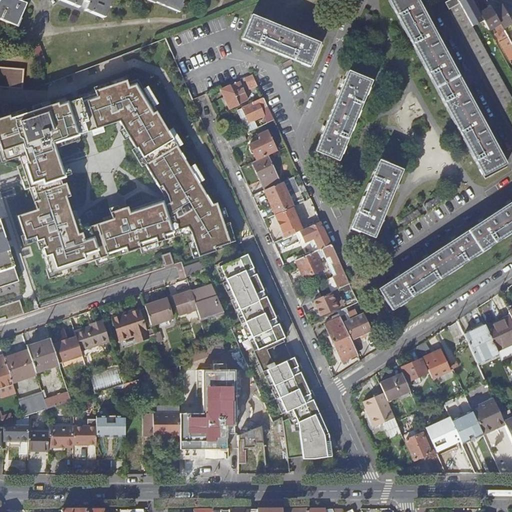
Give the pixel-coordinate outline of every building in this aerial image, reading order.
[(0,0),(0,20),(16,27),(20,17),(26,4),(15,0),(0,0)] [(109,0),(59,0),(59,1),(78,8),(79,6),(84,9),(83,11),(102,18),(109,0)] [(147,0),(178,13),(182,0),(147,0)] [(505,164),(416,0),(388,0),(483,176),(505,164)] [(459,4),(456,0),(448,0),(444,3),(448,10),(459,4)] [(511,99),(459,4),(448,10),(447,11),(511,126),(511,99)] [(511,22),(510,19),(502,6),(494,11),(504,28),(511,23),(511,22)] [(511,45),(491,8),(479,14),(488,31),(495,27),(497,32),(496,33),(501,41),(500,43),(510,60),(511,58),(511,45)] [(309,67),(319,45),(251,16),(241,39),(309,67)] [(0,73),(22,68),(18,54),(0,58),(0,73)] [(338,161),(371,82),(348,72),(315,152),(338,161)] [(251,76),(242,80),(243,82),(245,82),(248,88),(251,86),(255,84),(251,76)] [(59,106),(58,103),(11,119),(10,115),(0,118),(0,139),(6,161),(19,157),(26,179),(29,188),(34,187),(37,195),(39,201),(34,202),(37,210),(19,215),(26,240),(35,238),(37,242),(43,240),(44,246),(42,248),(45,257),(42,258),(48,273),(46,274),(48,280),(72,272),(71,268),(94,261),(96,266),(113,261),(112,258),(137,250),(139,255),(158,249),(156,244),(188,232),(196,259),(214,252),(213,249),(233,243),(227,224),(222,225),(221,220),(225,219),(222,210),(217,211),(215,204),(210,205),(197,184),(202,181),(192,165),(188,168),(176,148),(180,146),(171,130),(167,131),(156,111),(153,113),(136,84),(128,88),(126,80),(94,91),(97,98),(83,102),(81,98),(59,106)] [(247,101),(238,82),(221,90),(229,109),(247,101)] [(262,98),(250,103),(250,104),(237,111),(246,132),(256,128),(253,121),(262,116),(265,124),(272,120),(262,98)] [(253,154),(256,161),(276,152),(267,131),(258,135),(260,140),(249,145),(250,147),(249,150),(251,154),(253,154)] [(238,136),(227,141),(230,148),(241,143),(238,136)] [(252,164),(264,190),(280,183),(267,157),(252,164)] [(374,238),(402,171),(379,161),(350,228),(374,238)] [(280,183),(264,190),(275,215),(291,207),(303,202),(292,177),(280,183)] [(392,311),(511,231),(511,201),(378,290),(392,311)] [(275,215),(274,215),(285,238),(295,233),(299,232),(301,230),(291,207),(275,215)] [(317,251),(330,245),(320,222),(301,230),(299,232),(302,240),(304,243),(308,241),(312,239),(317,251)] [(0,287),(18,282),(0,225),(0,287)] [(317,251),(312,239),(308,241),(313,253),(315,252),(317,251)] [(338,289),(349,285),(330,245),(317,251),(321,259),(324,257),(325,259),(329,256),(337,274),(333,277),(332,277),(338,289)] [(282,422),(287,459),(302,457),(303,459),(313,459),(324,458),(324,454),(329,453),(331,453),(328,436),(312,400),(297,407),(294,402),(310,395),(300,373),(284,380),(281,374),(297,367),(293,358),(274,367),(267,350),(284,342),(282,339),(284,338),(278,324),(262,331),(260,326),(275,319),(265,297),(250,304),(247,298),(263,291),(255,274),(240,282),(237,276),(253,269),(246,255),(245,255),(243,252),(218,264),(257,350),(253,352),(262,373),(266,371),(285,413),(291,410),(294,417),(282,422)] [(313,253),(295,261),(303,278),(322,269),(315,252),(313,253)] [(325,259),(333,277),(337,274),(329,256),(325,259)] [(186,278),(204,271),(200,262),(183,268),(186,278)] [(240,282),(255,274),(253,269),(237,276),(240,282)] [(200,320),(223,313),(211,285),(191,292),(197,310),(200,320)] [(250,304),(265,297),(263,291),(247,298),(250,304)] [(197,310),(191,292),(173,297),(179,315),(197,310)] [(299,299),(302,306),(313,301),(316,300),(313,293),(299,299)] [(316,300),(313,301),(320,317),(338,309),(336,303),(334,300),(331,293),(316,300)] [(0,320),(0,321),(24,314),(20,300),(0,307),(0,320)] [(166,300),(145,307),(145,309),(151,326),(172,319),(166,300)] [(147,336),(154,334),(151,326),(145,309),(139,311),(138,310),(113,319),(119,340),(134,335),(136,342),(147,338),(147,336)] [(370,331),(363,315),(358,317),(354,309),(346,313),(349,321),(344,323),(352,340),(370,331)] [(497,351),(511,344),(511,320),(510,317),(486,328),(497,351)] [(357,355),(340,318),(324,325),(341,362),(357,355)] [(262,331),(278,324),(275,319),(260,326),(262,331)] [(93,326),(74,332),(76,337),(80,351),(108,342),(101,321),(92,324),(93,326)] [(498,355),(497,351),(486,328),(484,325),(464,335),(477,364),(498,355)] [(59,365),(82,357),(80,351),(76,337),(52,346),(59,365)] [(27,348),(28,351),(35,373),(59,365),(52,346),(51,340),(27,348)] [(425,342),(417,347),(423,358),(424,358),(429,370),(428,370),(432,378),(449,370),(445,362),(440,350),(433,353),(432,351),(425,342)] [(212,356),(224,352),(222,345),(210,349),(212,356)] [(208,355),(209,357),(212,356),(210,349),(209,346),(203,348),(206,355),(208,355)] [(6,365),(12,383),(36,375),(35,373),(28,351),(4,359),(6,365)] [(0,388),(12,384),(12,383),(6,365),(5,365),(2,357),(0,357),(0,388)] [(427,373),(421,359),(402,368),(408,382),(427,373)] [(233,434),(234,426),(235,426),(235,418),(238,418),(238,408),(235,408),(235,388),(239,388),(239,389),(240,389),(240,371),(225,371),(225,366),(227,366),(227,365),(220,365),(220,364),(214,364),(214,365),(210,365),(210,367),(211,367),(211,371),(196,371),(196,397),(198,397),(198,395),(202,395),(202,414),(179,414),(179,437),(179,440),(179,450),(184,450),(208,450),(220,450),(226,450),(226,434),(233,434)] [(284,380),(300,373),(297,367),(281,374),(284,380)] [(387,400),(409,391),(402,374),(379,384),(384,393),(387,400)] [(138,380),(124,384),(124,393),(138,393),(138,380)] [(44,401),(47,410),(48,409),(71,402),(68,393),(44,401)] [(374,428),(395,418),(387,400),(384,393),(363,403),(374,428)] [(18,402),(23,417),(28,416),(47,410),(44,401),(42,394),(18,402)] [(297,407),(312,400),(310,395),(294,402),(297,407)] [(471,410),(483,435),(505,425),(504,423),(493,399),(471,410)] [(155,414),(152,414),(152,437),(161,437),(161,440),(168,440),(168,437),(179,437),(179,414),(155,414)] [(23,417),(2,424),(2,441),(8,441),(8,442),(28,443),(28,434),(28,430),(28,416),(23,417)] [(95,417),(95,420),(87,420),(87,427),(73,427),(73,445),(95,445),(95,437),(125,437),(125,417),(95,417)] [(53,427),(48,427),(48,430),(48,434),(48,448),(57,448),(58,448),(58,446),(64,446),(64,448),(65,448),(73,448),(73,445),(73,427),(53,427)] [(238,436),(238,464),(246,464),(246,449),(257,449),(257,443),(262,443),(261,428),(238,436)] [(431,453),(423,433),(405,441),(414,460),(431,453)] [(28,443),(28,451),(48,451),(48,448),(48,434),(28,434),(28,443)]
